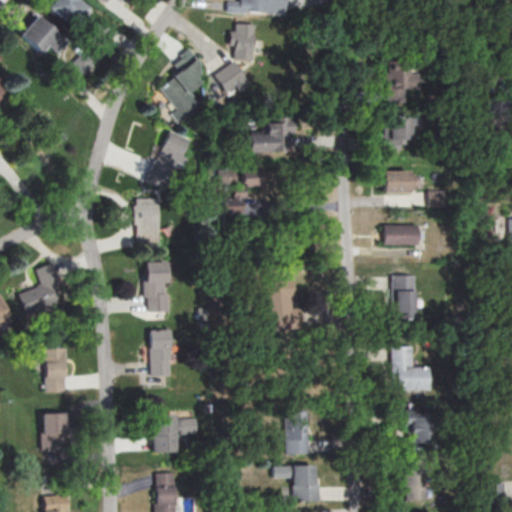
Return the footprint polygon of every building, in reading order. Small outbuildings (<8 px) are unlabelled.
[(92,20),(84,12),(86,10),(74,0),(46,0),(43,4),(78,35),(92,20)] [(17,33),(36,51),(43,44),(53,53),(63,42),(34,14),(17,33)] [(250,58),(251,23),(233,22),(232,58),(250,58)] [(69,62),(80,73),(92,60),(81,49),(69,62)] [(199,105),(187,89),(198,82),(193,74),(200,69),(186,49),(169,62),(176,71),(157,85),(181,117),(199,105)] [(234,84),(237,88),(246,83),(232,60),(211,72),(222,91),(234,84)] [(399,100),(399,86),(405,86),(405,68),(381,68),(382,95),(388,95),(388,100),(399,100)] [(242,151),(285,149),(284,125),(278,125),(277,116),(261,116),(261,132),(241,133),(242,151)] [(378,116),(377,147),(395,148),(395,143),(405,143),(406,116),(378,116)] [(143,181),(159,187),(169,163),(180,167),(183,157),(178,155),(185,138),(162,129),(143,181)] [(376,170),(376,191),(411,190),(410,170),(376,170)] [(258,185),(258,177),(236,177),(235,185),(258,185)] [(423,205),(441,205),(440,189),(423,189),(423,205)] [(131,244),(155,244),(154,197),(130,197),(131,244)] [(378,243),(412,243),(412,223),(378,223),(378,243)] [(164,309),(162,260),(140,261),(142,310),(164,309)] [(21,315),(38,309),(43,323),(56,319),(51,304),(55,302),(50,287),(56,285),(48,262),(30,267),(36,284),(13,292),(21,315)] [(409,275),(397,275),(397,286),(387,287),(388,318),(409,317),(409,275)] [(262,278),(264,314),(269,313),(270,323),(282,322),(282,326),(297,325),(296,306),(290,307),(288,276),(262,278)] [(493,304),(511,305),(511,287),(494,287),(493,304)] [(0,332),(19,327),(16,317),(5,320),(0,303),(0,332)] [(167,374),(166,328),(146,329),(147,375),(167,374)] [(423,366),(408,366),(407,345),(387,345),(388,389),(424,388),(423,366)] [(62,390),(61,347),(40,347),(41,390),(62,390)] [(303,409),(281,410),(282,453),(304,452),(303,409)] [(401,441),(426,441),(427,411),(402,410),(401,441)] [(62,412),(37,412),(37,447),(62,447),(62,412)] [(149,413),(149,451),(173,451),(172,433),(193,432),(193,417),(172,418),(172,413),(149,413)] [(401,456),(402,499),(422,498),(421,455),(401,456)] [(152,511),(172,511),(171,471),(152,472),(152,511)] [(483,501),(500,500),(500,482),(483,482),(483,501)] [(39,511),(62,511),(62,494),(39,495),(39,511)]
